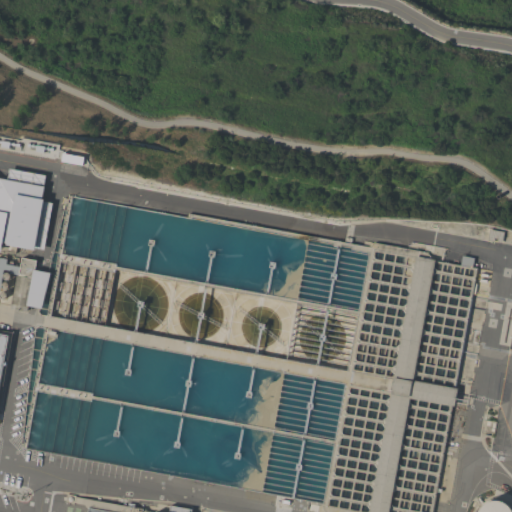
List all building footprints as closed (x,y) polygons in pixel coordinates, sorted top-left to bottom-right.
[(44,188),(0,180),(0,254),(1,246),(42,253),(50,205),(41,203),(44,188)] [(31,278),(26,306),(42,309),(49,274),(34,271),(35,262),(22,259),(20,269),(6,266),(7,261),(0,259),(0,293),(0,294),(4,273),(31,278)] [(0,386),(9,334),(0,332),(0,386)] [(142,377),(123,385),(131,404),(150,396),(142,377)] [(330,406),(342,399),(335,386),(323,393),(330,406)]
